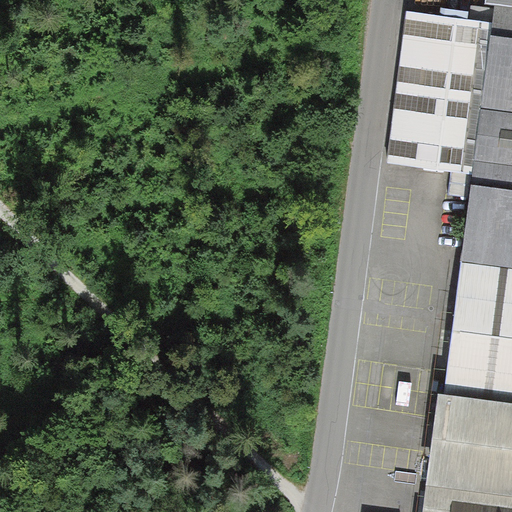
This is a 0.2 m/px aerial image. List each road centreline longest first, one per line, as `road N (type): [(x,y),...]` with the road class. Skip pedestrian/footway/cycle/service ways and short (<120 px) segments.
road 1 (unclassified): [(388,0),(316,511)]
road 2 (track): [(0,207),(287,487),(320,495)]
